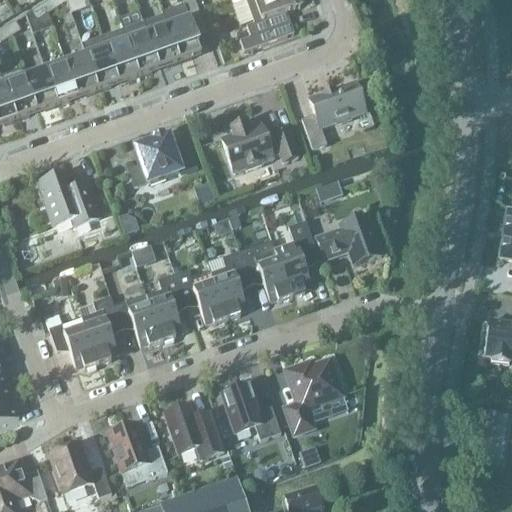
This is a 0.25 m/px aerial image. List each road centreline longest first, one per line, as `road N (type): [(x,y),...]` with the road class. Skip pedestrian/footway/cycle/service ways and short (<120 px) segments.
road 1 (residential): [(444,318),(390,308),(80,418),(59,418),(46,402),(0,270)]
road 2 (residential): [(340,0),(351,29),(339,52),(0,167)]
road 3 (tertiary): [(444,318),(468,161),(466,68),(451,0)]
road 4 (tertiary): [(436,511),(428,408),(444,318)]
